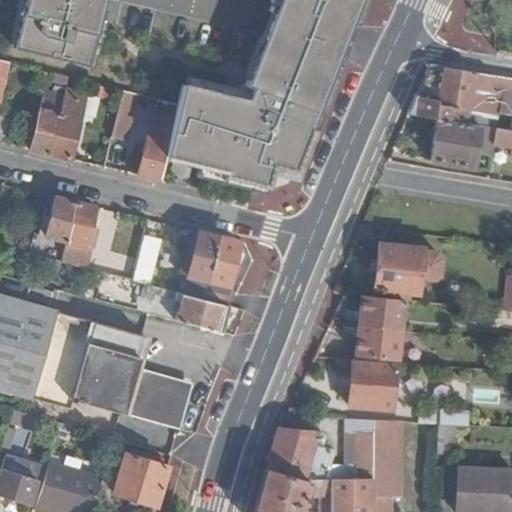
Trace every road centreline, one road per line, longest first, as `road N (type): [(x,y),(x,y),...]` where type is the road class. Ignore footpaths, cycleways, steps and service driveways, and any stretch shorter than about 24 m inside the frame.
road 1 (residential): [(0,160),(311,239)]
road 2 (primary): [(311,239),(211,511)]
road 3 (primary): [(415,0),(342,165)]
road 4 (residential): [(342,165),(511,199)]
